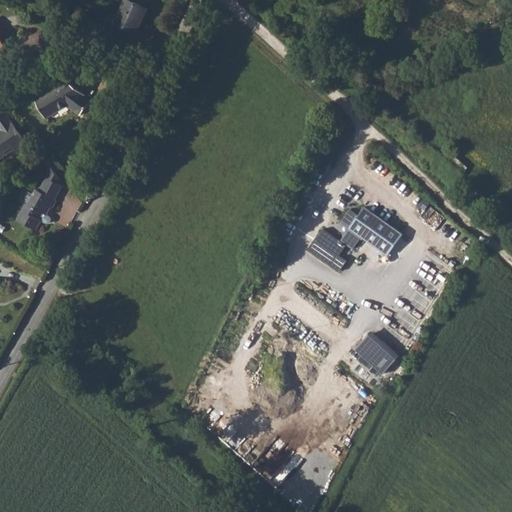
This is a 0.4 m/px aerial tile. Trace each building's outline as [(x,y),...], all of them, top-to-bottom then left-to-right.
[(123,2),(112,27),(133,36),(144,11),(123,2)] [(62,106),(64,107),(79,94),(62,81),(30,101),(41,119),(62,106)] [(79,94),(64,107),(77,116),(88,102),(79,96),(80,95),(79,94)] [(20,142),(7,123),(5,120),(4,121),(0,122),(0,154),(18,143),(20,142)] [(30,227),(35,217),(33,216),(36,210),(41,212),(46,205),(50,199),(48,198),(56,184),(51,182),(53,178),(44,165),(39,175),(40,176),(33,189),(30,188),(22,202),(19,201),(10,217),(30,227)] [(402,238),(364,210),(358,218),(350,213),(341,225),(343,239),(341,243),(353,252),(361,240),(387,258),(402,238)] [(374,328),(356,347),(383,373),(401,354),(374,328)]
